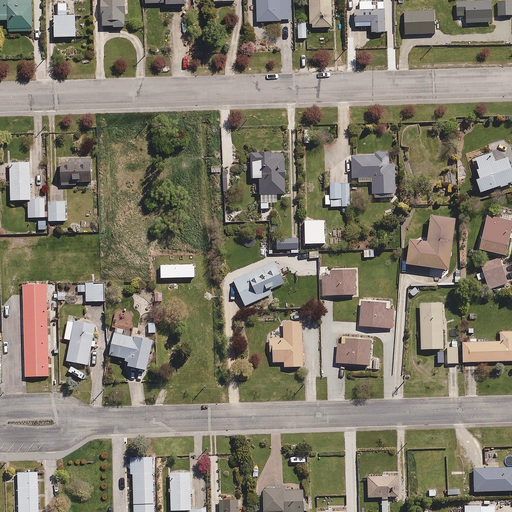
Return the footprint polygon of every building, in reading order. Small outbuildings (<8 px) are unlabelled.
[(35,0),(0,0),(0,28),(9,28),(10,35),(36,35),(35,0)] [(103,0),(104,28),(127,27),(126,0),(103,0)] [(257,0),(258,21),(292,21),(291,0),(257,0)] [(332,0),(309,0),(310,25),(314,25),(314,29),(334,28),(332,0)] [(511,0),(498,1),(498,17),(511,17),(511,0)] [(367,1),(353,2),(353,23),(372,22),(372,35),(386,34),(386,10),(367,10),(367,1)] [(493,1),(455,1),(455,15),(467,15),(467,25),(493,25),(493,1)] [(78,15),(54,15),(55,38),(79,37),(78,15)] [(307,21),(298,22),(298,38),(307,38),(307,21)] [(270,152),(252,153),(252,179),(260,179),(260,210),(271,210),(271,203),(280,203),(280,196),(287,196),(287,155),(270,155),(270,152)] [(391,165),(391,153),(351,154),(351,178),(359,178),(360,183),(373,183),(373,195),(397,195),(396,165),(391,165)] [(479,192),(511,183),(511,168),(510,160),(498,163),(495,153),(475,158),(480,179),(476,180),(479,192)] [(93,159),(62,160),(62,185),(94,184),(93,159)] [(32,162),(11,162),(12,202),(29,202),(29,219),(47,218),(46,198),(33,198),(32,162)] [(350,181),(331,182),(331,207),(351,207),(350,181)] [(66,201),(49,201),(49,222),(67,221),(66,201)] [(511,241),(511,219),(491,215),(482,251),(508,257),(511,241)] [(451,271),(458,221),(431,217),(427,244),(411,242),(408,266),(451,271)] [(300,239),(277,240),(277,251),(301,250),(300,239)] [(319,251),(309,251),(310,261),(319,261),(319,251)] [(286,289),(270,257),(231,276),(246,308),(286,289)] [(503,266),(486,273),(493,290),(510,283),(503,266)] [(330,278),(321,278),(322,297),(357,296),(356,270),(329,271),(330,278)] [(47,284),(22,285),(23,377),(49,377),(47,284)] [(80,285),(80,293),(87,293),(87,302),(106,302),(106,284),(80,285)] [(388,312),(388,303),(362,302),(360,328),(394,329),(395,312),(388,312)] [(443,303),(421,303),(421,349),(444,349),(443,303)] [(88,366),(95,326),(68,321),(65,339),(70,340),(66,362),(88,366)] [(305,368),(304,323),(282,324),(283,338),(270,338),(271,363),(285,362),(285,369),(305,368)] [(501,341),(462,342),(463,363),(511,361),(511,331),(501,331),(501,341)] [(149,372),(155,342),(117,334),(112,356),(127,359),(126,363),(130,364),(130,368),(149,372)] [(337,344),(337,364),(371,364),(372,341),(346,340),(346,345),(337,344)] [(460,341),(447,341),(447,365),(460,365),(460,341)] [(154,511),(153,456),(130,457),(131,511),(154,511)] [(511,468),(475,469),(475,492),(511,492),(511,468)] [(40,511),(39,471),(15,472),(16,511),(40,511)] [(385,477),(368,477),(369,498),(382,497),(382,511),(389,511),(389,497),(400,497),(399,472),(385,473),(385,477)] [(199,511),(198,477),(180,478),(181,511),(199,511)] [(304,511),(304,489),(264,490),(265,511),(304,511)]
